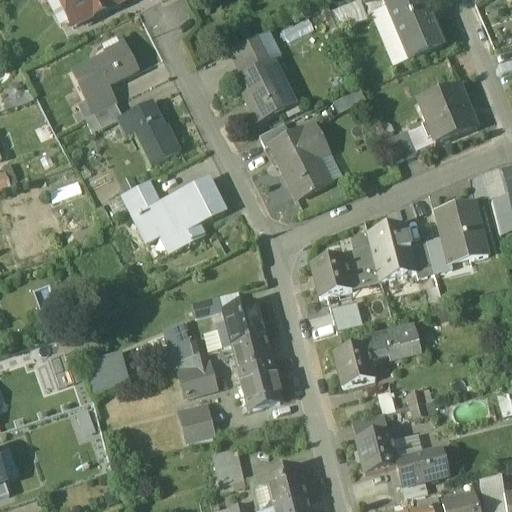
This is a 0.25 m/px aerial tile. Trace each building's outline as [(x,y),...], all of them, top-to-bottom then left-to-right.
[(60,0),(76,30),(128,4),(125,0),(60,0)] [(394,0),(367,0),(359,3),(367,21),(387,13),(387,12),(397,7),(394,0)] [(414,0),(397,7),(387,12),(387,13),(409,65),(442,51),(421,0),(414,0)] [(256,42),(231,55),(237,68),(263,55),(256,42)] [(106,61),(72,78),(86,106),(104,97),(105,99),(109,97),(107,93),(137,78),(122,49),(105,58),(106,61)] [(263,55),(237,68),(244,81),(269,68),(263,55)] [(244,81),(236,85),(258,130),(299,109),(276,64),(269,68),(244,81)] [(459,91),(417,108),(435,152),(477,135),(459,91)] [(104,97),(86,106),(94,121),(115,110),(109,97),(105,99),(104,97)] [(168,142),(152,108),(123,123),(132,141),(134,139),(151,173),(180,158),(171,140),(168,142)] [(115,110),(94,121),(101,135),(123,124),(115,110)] [(94,121),(86,125),(93,139),(101,135),(94,121)] [(290,142),(270,152),(270,153),(297,206),(332,187),(319,163),(328,159),(313,130),(302,136),(290,142)] [(284,131),(259,143),(265,156),(270,153),(270,152),(290,142),(284,131)] [(408,137),(385,147),(394,169),(417,160),(408,137)] [(0,191),(10,189),(7,176),(0,177),(0,191)] [(511,223),(511,181),(502,183),(507,204),(511,223)] [(207,184),(158,209),(148,188),(122,201),(134,224),(141,220),(154,246),(171,237),(180,255),(204,243),(198,232),(225,218),(207,184)] [(511,223),(507,204),(491,208),(500,243),(511,239),(511,223)] [(474,208),(435,217),(442,245),(450,276),(452,276),(451,271),(488,262),(474,208)] [(404,230),(368,239),(371,253),(380,288),(416,279),(409,253),(404,230)] [(442,245),(426,249),(434,280),(450,276),(442,245)] [(426,249),(409,253),(416,279),(417,284),(434,280),(426,249)] [(371,253),(343,260),(352,296),(380,289),(380,288),(371,253)] [(343,260),(311,269),(320,304),(352,296),(343,260)] [(255,308),(223,316),(232,351),(264,343),(255,308)] [(356,308),(330,315),(337,338),(362,331),(356,308)] [(413,331),(363,344),(365,349),(366,349),(370,364),(389,359),(391,364),(420,357),(413,331)] [(264,343),(232,351),(242,386),(273,378),(264,343)] [(202,345),(189,348),(192,361),(206,358),(202,345)] [(365,349),(334,357),(343,393),(375,384),(370,364),(366,349),(365,349)] [(98,400),(130,387),(122,354),(91,367),(98,400)] [(206,358),(192,361),(176,368),(186,401),(215,393),(206,358)] [(273,378),(242,386),(249,414),(281,406),(273,378)] [(420,396),(408,399),(411,412),(424,408),(420,396)] [(424,408),(411,412),(414,424),(427,421),(424,408)] [(205,412),(180,418),(188,449),(213,442),(205,412)] [(383,420),(352,427),(356,443),(387,435),(383,420)] [(387,435),(356,443),(365,479),(396,471),(397,470),(396,466),(393,455),(391,446),(388,435),(387,435)] [(397,445),(391,446),(393,455),(400,453),(397,445)] [(224,495),(246,489),(238,453),(215,459),(224,495)] [(442,454),(396,466),(397,470),(396,471),(402,492),(448,480),(442,454)] [(297,470),(265,478),(274,511),(280,511),(306,505),(297,470)] [(257,511),(274,511),(265,478),(250,482),(257,511)] [(5,485),(0,487),(0,501),(9,498),(5,485)] [(424,487),(402,493),(405,505),(428,499),(424,487)] [(476,511),(473,499),(443,507),(443,511),(476,511)]
